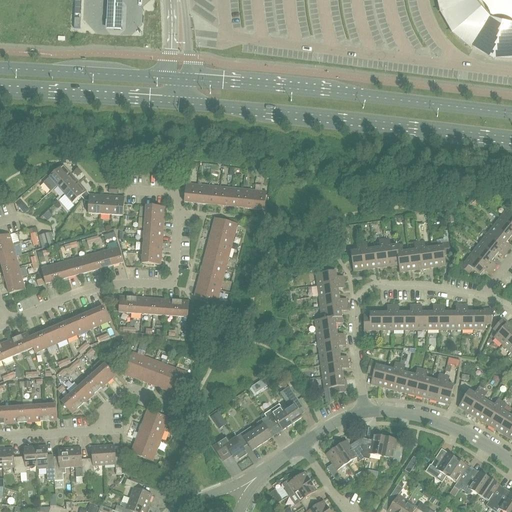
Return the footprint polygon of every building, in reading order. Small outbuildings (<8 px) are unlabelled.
[(76,0),(74,23),(80,24),(82,0),(76,0)] [(107,0),(106,30),(121,31),(122,0),(107,0)] [(511,0),(437,0),(440,12),(452,33),(471,49),(472,50),(493,59),(511,60),(511,0)] [(49,178),(57,186),(71,174),(63,165),(49,178)] [(78,177),(83,173),(79,168),(73,172),(78,177)] [(57,186),(64,195),(79,182),(71,174),(57,186)] [(81,197),(83,199),(88,193),(79,182),(64,195),(72,204),(81,197)] [(184,203),(196,204),(198,185),(186,184),(184,203)] [(196,204),(207,205),(209,186),(198,185),(196,204)] [(241,209),(243,190),(243,185),(241,185),(241,190),(232,189),(230,208),(241,209)] [(207,205),(219,207),(220,188),(209,186),(207,205)] [(252,210),(254,191),(255,187),(253,187),(252,191),(243,190),(241,209),(252,210)] [(219,207),(230,208),(232,189),(220,188),(219,207)] [(264,211),(266,192),(254,191),(252,210),(264,211)] [(83,199),(84,200),(85,201),(89,202),(88,214),(100,215),(101,196),(90,195),(88,193),(83,199)] [(100,215),(111,216),(113,197),(101,196),(100,215)] [(111,216),(123,216),(124,197),(113,197),(111,216)] [(20,209),(24,214),(30,210),(25,205),(20,209)] [(165,208),(146,206),(145,218),(164,219),(165,208)] [(511,212),(507,208),(499,219),(511,228),(511,212)] [(145,218),(144,230),(163,231),(164,219),(145,218)] [(214,218),(211,230),(234,236),(237,224),(214,218)] [(511,228),(499,219),(491,228),(508,241),(511,235),(511,228)] [(491,228),(484,238),(506,255),(511,248),(505,244),(508,241),(491,228)] [(129,239),(141,239),(141,231),(129,230),(129,239)] [(144,230),(143,241),(162,242),(163,231),(144,230)] [(211,230),(208,241),(237,249),(238,246),(232,245),(234,236),(211,230)] [(51,233),(39,236),(42,248),(54,245),(51,233)] [(0,236),(0,249),(13,246),(10,234),(0,236)] [(400,273),(396,245),(395,238),(384,240),(388,267),(399,266),(400,273)] [(484,238),(476,248),(492,260),(498,253),(504,258),(506,255),(484,238)] [(380,247),(374,248),(377,269),(388,267),(384,240),(379,240),(380,247)] [(143,241),(143,252),(162,253),(162,242),(143,241)] [(208,241),(206,252),(229,258),(231,249),(237,251),(237,249),(208,241)] [(424,241),(419,242),(423,270),(434,268),(431,248),(425,249),(424,241)] [(367,242),(361,243),(365,270),(377,269),(374,248),(368,249),(367,242)] [(415,250),(409,251),(411,271),(423,270),(419,242),(414,243),(415,250)] [(437,244),(437,247),(431,248),(434,268),(446,266),(445,257),(451,256),(449,242),(437,244)] [(353,272),(365,270),(361,243),(356,243),(357,250),(351,251),(353,272)] [(402,245),(396,245),(400,273),(411,271),(409,251),(403,252),(402,245)] [(0,249),(0,260),(0,261),(16,257),(13,246),(0,249)] [(124,263),(119,247),(108,251),(112,266),(124,263)] [(476,248),(468,257),(490,274),(497,266),(491,262),(492,260),(476,248)] [(108,251),(97,254),(101,269),(112,266),(108,251)] [(161,265),(162,253),(143,252),(142,264),(161,265)] [(206,252),(203,263),(226,269),(229,258),(206,252)] [(97,254),(86,257),(90,272),(101,269),(97,254)] [(0,261),(3,272),(19,268),(16,257),(0,261)] [(86,257),(75,260),(79,275),(90,272),(86,257)] [(489,275),(490,274),(468,257),(460,267),(477,280),(484,271),(489,275)] [(75,260),(64,263),(68,278),(79,275),(75,260)] [(64,263),(53,266),(57,281),(68,278),(64,263)] [(203,263),(200,274),(223,280),(226,269),(203,263)] [(46,285),(57,281),(53,266),(42,269),(46,285)] [(3,272),(6,283),(22,279),(22,278),(28,276),(25,267),(19,269),(19,268),(3,272)] [(315,274),(317,286),(344,283),(344,277),(337,278),(336,272),(315,274)] [(200,274),(197,285),(220,291),(223,280),(200,274)] [(25,290),(22,279),(6,283),(9,295),(25,290)] [(317,286),(319,298),(339,295),(338,289),(345,288),(344,283),(317,286)] [(217,303),(220,291),(197,285),(194,297),(217,303)] [(319,298),(320,309),(347,305),(347,299),(340,300),(339,295),(319,298)] [(119,313),(131,314),(132,298),(120,297),(119,313)] [(131,314),(142,315),(143,298),(132,298),(131,314)] [(142,315),(153,316),(154,299),(143,298),(142,315)] [(153,316),(164,316),(166,300),(154,299),(153,316)] [(164,316),(176,317),(177,301),(166,300),(164,316)] [(189,302),(177,301),(176,317),(188,318),(189,302)] [(314,321),(342,317),(341,312),(348,311),(347,305),(320,309),(322,320),(314,321)] [(400,331),(412,331),(412,305),(410,306),(410,313),(400,313),(400,331)] [(412,331),(424,331),(424,313),(422,313),(421,305),(412,305),(412,331)] [(424,331),(436,331),(436,305),(433,305),(433,313),(424,313),(424,331)] [(436,331),(448,331),(448,312),(445,312),(445,305),(436,305),(436,331)] [(448,331),(460,330),(460,305),(455,305),(456,312),(448,312),(448,331)] [(460,330),(472,330),(472,312),(468,312),(467,305),(460,305),(460,330)] [(376,331),(388,331),(388,306),(387,306),(387,313),(376,313),(376,331)] [(388,331),(400,331),(400,313),(399,313),(399,306),(388,306),(388,331)] [(109,322),(103,307),(92,312),(98,326),(109,322)] [(485,325),(490,325),(491,325),(491,309),(478,309),(478,312),(472,312),(472,330),(485,330),(485,325)] [(364,315),(364,331),(376,331),(376,313),(376,310),(370,310),(370,315),(364,315)] [(92,312),(82,316),(88,331),(98,326),(92,312)] [(82,316),(71,321),(77,335),(88,331),(82,316)] [(314,321),(316,332),(336,330),(336,324),(343,323),(342,317),(314,321)] [(511,326),(503,318),(492,330),(497,334),(494,338),(503,346),(511,335),(511,330),(511,329),(511,327),(511,326)] [(71,321),(61,325),(67,340),(77,335),(71,321)] [(61,325),(50,329),(56,344),(67,340),(61,325)] [(50,329),(40,334),(46,349),(56,344),(50,329)] [(316,332),(317,344),(345,340),(344,334),(337,335),(336,330),(316,332)] [(27,333),(17,338),(23,352),(33,348),(35,353),(27,333)] [(28,333),(27,333),(35,353),(46,349),(40,334),(30,338),(28,333)] [(511,335),(503,346),(511,354),(511,352),(511,335)] [(17,338),(6,342),(12,357),(23,352),(17,338)] [(317,344),(319,355),(339,352),(339,347),(346,346),(345,340),(317,344)] [(6,342),(0,344),(0,357),(2,361),(12,357),(6,342)] [(319,355),(321,366),(348,363),(347,357),(340,358),(339,352),(319,355)] [(124,375),(135,379),(144,357),(132,353),(124,375)] [(135,379),(146,383),(154,361),(144,357),(135,379)] [(74,364),(77,368),(82,364),(78,360),(74,364)] [(367,374),(373,375),(371,385),(382,388),(387,368),(382,367),(383,364),(370,360),(367,374)] [(146,383),(156,387),(165,365),(154,361),(146,383)] [(321,366),(322,378),(343,375),(342,369),(349,368),(348,363),(321,366)] [(382,388),(393,391),(400,364),(395,363),(393,370),(387,368),(382,388)] [(77,368),(74,364),(69,368),(73,372),(77,368)] [(115,376),(105,364),(96,372),(106,384),(115,376)] [(393,391),(404,394),(409,374),(403,372),(405,365),(400,364),(393,391)] [(156,387),(167,391),(175,369),(165,365),(156,387)] [(404,394),(415,396),(422,370),(417,368),(415,375),(409,374),(404,394)] [(167,391),(178,395),(187,373),(175,369),(167,391)] [(67,374),(63,370),(59,374),(62,378),(67,374)] [(415,396),(426,399),(431,380),(426,378),(427,371),(422,370),(415,396)] [(96,372),(87,380),(98,392),(106,384),(96,372)] [(426,399),(437,402),(444,375),(439,374),(437,381),(431,380),(426,399)] [(331,388),(332,394),(332,395),(348,393),(346,380),(343,381),(343,375),(322,378),(324,389),(331,388)] [(449,377),(444,375),(437,402),(449,405),(454,385),(447,384),(449,377)] [(87,380),(79,387),(89,399),(98,392),(87,380)] [(480,385),(478,388),(474,394),(469,390),(458,408),(468,414),(483,390),(482,390),(484,388),(480,385)] [(79,387),(70,395),(81,407),(89,399),(79,387)] [(280,393),(289,407),(286,410),(282,405),(280,406),(293,424),(302,418),(301,415),(306,412),(289,387),(280,393)] [(468,414),(478,420),(489,402),(484,399),(487,393),(483,390),(468,414)] [(72,414),(81,407),(70,395),(61,402),(72,414)] [(478,420),(488,426),(502,402),(504,399),(500,396),(498,400),(498,399),(494,405),(489,402),(478,420)] [(488,426),(497,432),(508,414),(503,411),(507,405),(502,402),(488,426)] [(282,431),(293,424),(280,406),(279,404),(264,415),(266,417),(273,428),(278,425),(282,431)] [(338,413),(346,411),(344,404),(336,406),(338,413)] [(57,421),(56,405),(44,406),(45,422),(57,421)] [(44,406),(32,407),(34,422),(45,422),(44,406)] [(21,407),(10,408),(11,424),(22,423),(21,407)] [(32,407),(21,407),(22,423),(34,422),(32,407)] [(10,408),(0,408),(0,424),(11,424),(10,408)] [(169,419),(147,410),(143,421),(165,430),(169,419)] [(497,432),(507,438),(511,429),(511,416),(508,414),(497,432)] [(256,424),(259,428),(253,431),(262,445),(272,438),(268,431),(273,428),(266,417),(256,424)] [(143,421),(139,432),(161,440),(165,430),(143,421)] [(251,427),(246,431),(237,437),(236,438),(243,448),(247,445),(252,451),(262,445),(253,431),(251,427)] [(139,432),(135,443),(157,451),(161,440),(139,432)] [(370,454),(381,457),(385,438),(373,435),(371,446),(362,445),(364,459),(369,460),(370,454)] [(245,451),(243,448),(236,438),(230,442),(227,438),(213,447),(221,458),(230,452),(234,459),(245,451)] [(403,444),(397,443),(397,440),(385,438),(381,457),(393,459),(392,464),(399,465),(403,444)] [(359,462),(363,459),(364,459),(362,445),(361,445),(353,450),(346,441),(336,448),(347,464),(357,458),(359,462)] [(131,454),(153,462),(157,451),(135,443),(131,454)] [(121,457),(115,458),(114,445),(112,446),(102,446),(104,466),(112,466),(115,466),(116,475),(122,475),(121,457)] [(46,446),(35,447),(36,466),(37,466),(37,470),(46,469),(47,481),(54,481),(53,464),(54,464),(53,455),(47,456),(46,446)] [(93,462),(88,462),(87,462),(88,477),(94,476),(93,466),(104,466),(102,446),(92,447),(93,462)] [(25,457),(19,457),(20,474),(26,473),(26,470),(30,470),(29,467),(36,466),(35,447),(24,448),(25,457)] [(80,448),(70,449),(71,468),(75,468),(76,478),(88,477),(87,462),(81,463),(80,448)] [(327,468),(334,479),(339,475),(337,471),(347,464),(336,448),(326,455),(332,464),(327,468)] [(13,449),(1,450),(3,468),(14,468),(14,474),(20,474),(19,457),(13,458),(13,449)] [(66,474),(65,468),(71,468),(70,449),(58,449),(59,464),(54,464),(53,464),(54,481),(55,482),(63,481),(63,474),(66,474)] [(436,470),(446,476),(457,460),(446,453),(440,463),(435,459),(428,470),(433,473),(436,470)] [(414,457),(413,457),(408,465),(413,468),(418,460),(414,457)] [(454,487),(459,491),(460,489),(466,480),(461,476),(467,467),(457,460),(446,476),(456,483),(454,487)] [(468,488),(478,495),(489,479),(484,476),(486,473),(482,471),(479,472),(478,472),(472,481),(467,478),(466,480),(460,489),(462,490),(465,493),(468,488)] [(307,474),(305,473),(304,472),(287,484),(294,493),(311,482),(307,476),(307,474)] [(478,495),(488,502),(486,506),(491,509),(498,499),(493,495),(499,486),(489,479),(478,495)] [(124,485),(133,488),(129,499),(148,506),(152,495),(141,491),(143,486),(126,480),(124,485)] [(316,499),(313,494),(317,491),(311,482),(294,493),(300,502),(303,507),(316,499)] [(390,496),(395,500),(386,511),(400,511),(408,502),(398,496),(403,489),(402,488),(397,485),(390,496)] [(287,489),(279,493),(283,502),(291,498),(287,489)] [(275,490),(270,493),(277,504),(282,501),(275,490)] [(494,511),(496,511),(499,509),(503,511),(510,511),(511,510),(511,491),(510,493),(503,502),(498,499),(491,509),(494,511)] [(122,508),(126,509),(132,511),(148,511),(150,509),(148,506),(129,499),(127,505),(124,503),(122,508)] [(303,507),(306,511),(326,511),(330,510),(324,501),(319,504),(316,499),(303,507)] [(421,511),(422,511),(421,511),(416,508),(417,508),(408,502),(400,511),(421,511)]
